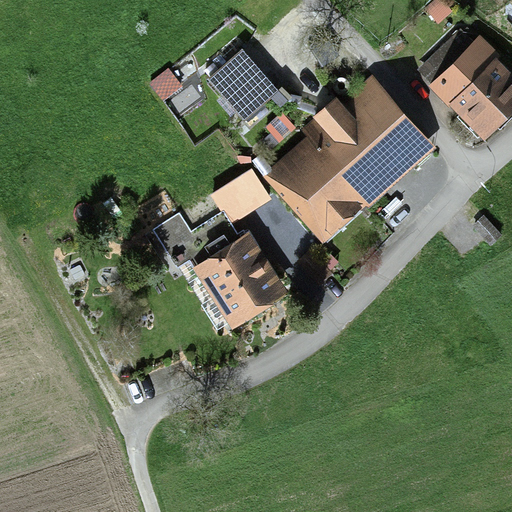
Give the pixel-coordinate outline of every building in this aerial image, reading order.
[(475,30),(425,80),(477,131),(511,96),(511,78),(487,53),(493,47),(475,30)] [(237,45),(203,74),(239,116),(272,87),(237,45)] [(313,121),(257,168),(314,236),(427,141),(368,70),(335,97),(330,91),(305,112),(313,121)] [(242,160),(208,185),(230,216),(264,192),(242,160)] [(485,214),(473,224),(490,244),(501,234),(485,214)] [(240,227),(186,260),(224,322),(278,289),(240,227)] [(311,237),(291,259),(317,281),(336,260),(311,237)]
